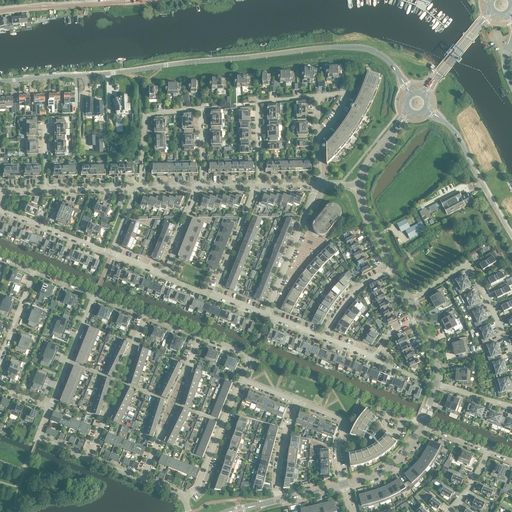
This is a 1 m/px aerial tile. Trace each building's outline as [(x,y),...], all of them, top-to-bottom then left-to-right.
[(19,27),(19,26),(19,17),(11,18),(11,21),(8,21),(9,29),(13,29),(13,26),(19,25),(19,27)] [(19,17),(19,26),(20,26),(20,25),(26,24),(26,28),(30,27),(30,19),(26,20),(26,17),(19,17)] [(0,30),(5,30),(9,29),(8,21),(5,22),(5,19),(0,19),(0,30)] [(351,109),(352,109),(353,110),(352,113),(350,116),(348,119),(345,124),(342,128),(339,132),(336,136),(333,140),(330,143),(328,145),(327,146),(327,154),(328,155),(327,156),(327,165),(327,164),(335,157),(336,157),(337,157),(338,157),(339,156),(340,155),(340,154),(341,154),(341,153),(341,152),(340,151),(343,148),(346,145),(347,145),(348,145),(348,144),(349,144),(350,143),(351,142),(351,141),(351,140),(351,139),(351,138),(353,135),(355,132),(356,132),(357,132),(358,131),(359,131),(359,130),(360,130),(360,129),(360,128),(360,127),(360,126),(360,125),(362,121),(364,118),(366,114),(368,110),(370,107),(372,103),(373,99),(375,96),(376,93),(378,89),(379,85),(380,81),(382,75),(381,77),(369,73),(367,72),(366,77),(364,82),(362,88),(359,94),(357,100),(354,105),(353,105),(352,105),(351,106),(351,107),(351,108),(351,109)] [(270,75),(268,75),(268,74),(263,74),(263,75),(261,75),(262,79),(263,79),(263,86),(269,86),(269,82),(270,82),(270,79),(270,75)] [(192,81),(192,82),(188,82),(188,87),(189,87),(189,89),(191,89),(191,93),(197,93),(197,81),(192,81)] [(173,96),(173,84),(168,84),(165,84),(165,89),(166,89),(166,91),(168,91),(168,95),(173,95),(173,96)] [(158,87),(155,87),(150,87),(149,87),(149,92),(150,92),(150,98),(156,98),(156,94),(157,94),(157,91),(158,91),(158,87)] [(19,104),(15,104),(16,113),(19,113),(19,108),(20,108),(20,106),(24,106),(24,95),(18,95),(19,104)] [(29,95),(24,95),(24,106),(25,113),(25,116),(32,116),(32,112),(30,112),(26,112),(26,106),(30,106),(30,102),(29,95)] [(115,100),(112,101),(114,106),(115,108),(115,115),(116,115),(129,115),(131,115),(130,104),(128,104),(127,104),(126,96),(119,97),(119,99),(118,98),(118,99),(116,100),(115,100)] [(12,97),(5,98),(5,107),(12,107),(12,113),(16,113),(15,104),(12,104),(12,97)] [(86,98),(85,113),(93,114),(93,104),(94,99),(86,98)] [(297,111),(309,111),(309,104),(307,104),(307,101),(297,102),(298,105),(296,105),(297,111)] [(93,104),(93,114),(93,116),(103,116),(102,102),(95,102),(95,104),(93,104)] [(268,114),(279,114),(279,107),(277,108),(277,104),(268,105),(268,114)] [(239,117),(252,117),(252,111),(250,111),(250,107),(240,108),(240,111),(239,111),(239,117)] [(211,120),(222,120),(222,114),(221,114),(221,110),(211,111),(211,120)] [(309,117),(309,111),(297,111),(297,117),(298,117),(298,120),(307,120),(307,117),(309,117)] [(183,123),(195,123),(195,117),(193,117),(193,113),(184,114),(184,117),(183,117),(183,123)] [(268,123),(278,123),(278,120),(279,120),(279,114),(268,114),(268,123)] [(155,126),(166,126),(166,120),(164,120),(164,116),(155,117),(155,126)] [(252,123),(252,117),(239,117),(240,123),(241,123),(241,126),(250,126),(250,123),(252,123)] [(55,129),(65,129),(65,123),(64,123),(64,120),(63,120),(63,118),(58,119),(58,120),(54,120),(55,129)] [(222,126),(222,120),(211,120),(211,129),(221,129),(221,126),(222,126)] [(297,129),(309,129),(309,122),(308,122),(307,120),(298,120),(298,123),(297,123),(297,129)] [(26,124),(26,130),(37,130),(37,121),(27,121),(27,124),(26,124)] [(195,123),(183,123),(183,130),(184,129),(184,132),(194,132),(194,129),(195,130),(195,123)] [(278,126),(278,123),(268,123),(268,132),(279,132),(279,125),(278,126)] [(166,132),(166,126),(155,126),(155,135),(165,135),(165,132),(166,132)] [(240,135),(252,135),(252,129),(250,129),(250,126),(241,126),(241,129),(240,129),(240,135)] [(65,136),(65,129),(55,129),(55,138),(64,138),(64,136),(65,136)] [(221,132),(221,129),(211,129),(212,138),(222,138),(222,132),(221,132)] [(310,135),(309,129),(297,129),(297,135),(298,135),(298,138),(308,138),(308,135),(310,135)] [(37,130),(26,130),(26,136),(27,136),(27,139),(37,139),(37,130)] [(183,141),(195,141),(195,135),(194,135),(194,132),(184,132),(184,135),(183,135),(183,141)] [(279,138),(279,132),(268,132),(268,141),(278,141),(278,138),(279,138)] [(165,138),(165,135),(155,135),(155,144),(166,144),(166,138),(165,138)] [(252,135),(240,135),(240,141),(241,141),(241,144),(251,144),(251,141),(252,141),(252,135)] [(55,148),(66,147),(66,141),(64,141),(64,138),(55,138),(55,148)] [(222,144),(222,138),(212,138),(212,147),(221,147),(221,144),(222,144)] [(308,140),(308,138),(298,138),(298,141),(297,141),(297,147),(300,147),(302,147),(310,147),(310,140),(308,140)] [(37,139),(27,139),(27,142),(26,142),(26,148),(37,148),(37,139)] [(195,147),(195,141),(183,141),(183,148),(184,147),(184,150),(194,150),(194,147),(195,147)] [(278,144),(278,141),(268,141),(269,150),(279,150),(279,143),(278,144)] [(111,144),(110,152),(121,153),(121,149),(116,149),(116,145),(111,144)] [(166,150),(166,144),(155,144),(155,153),(165,153),(165,150),(166,150)] [(251,147),(251,144),(241,144),(241,147),(240,147),(240,153),(252,153),(252,147),(251,147)] [(66,154),(66,147),(55,148),(55,157),(65,157),(65,154),(66,154)] [(37,148),(26,148),(27,154),(28,154),(28,157),(37,157),(37,148)] [(271,175),(274,175),(274,162),(267,162),(267,167),(266,167),(266,172),(271,172),(271,175)] [(303,162),(303,174),(307,174),(306,171),(312,171),(311,167),(310,162),(303,162)] [(68,163),(68,166),(68,179),(72,179),(72,176),(77,176),(76,171),(75,166),(77,166),(76,163),(75,163),(68,163)] [(214,176),(217,176),(217,163),(210,164),(210,168),(209,168),(209,173),(214,173),(214,176)] [(246,163),(246,175),(250,175),(249,172),(255,172),(254,168),(253,163),(247,163),(246,163)] [(11,167),(11,164),(3,165),(3,173),(2,177),(8,177),(7,180),(11,180),(11,167)] [(17,164),(11,164),(11,167),(11,180),(15,180),(14,177),(20,177),(19,172),(18,172),(18,167),(17,167),(17,164)] [(32,167),(32,164),(24,164),(24,170),(24,172),(23,177),(29,177),(28,180),(32,179),(32,167)] [(39,164),(32,164),(32,167),(32,179),(36,179),(35,177),(41,176),(40,172),(39,172),(39,164)] [(57,179),(61,179),(61,166),(61,164),(53,164),(53,172),(52,176),(58,176),(57,179)] [(157,177),(161,177),(160,164),(153,165),(153,170),(152,170),(152,174),(157,174),(157,177)] [(189,164),(190,176),(193,176),(193,173),(198,173),(197,169),(197,164),(189,164)] [(114,178),(117,178),(117,165),(110,165),(110,170),(109,170),(109,175),(114,175),(114,178)] [(124,165),(125,178),(128,178),(128,175),(133,175),(133,170),(132,170),(132,165),(126,165),(124,165)] [(86,178),(89,178),(89,166),(82,166),(82,171),(81,171),(80,176),(86,176),(86,178)] [(96,166),(96,178),(100,178),(100,175),(105,175),(104,171),(104,166),(96,166)] [(443,207),(462,198),(461,197),(458,192),(440,201),(443,207)] [(447,216),(473,202),(469,193),(461,197),(462,198),(443,207),(447,216)] [(294,203),(297,195),(298,194),(293,195),(293,196),(291,195),(288,203),(293,205),(294,203)] [(299,196),(297,195),(294,203),(300,205),(301,202),(303,203),(303,202),(305,198),(303,197),(304,194),(300,194),(299,196)] [(263,198),(261,197),(261,198),(260,202),(258,204),(267,208),(271,196),(272,195),(267,195),(267,197),(264,196),(263,198)] [(274,205),(275,203),(278,196),(278,195),(274,195),(273,196),(271,196),(268,203),(274,205)] [(280,205),(281,203),(284,196),(285,195),(280,195),(280,196),(278,196),(275,203),(280,205)] [(287,205),(288,203),(291,195),(287,195),(286,196),(284,196),(281,203),(287,205)] [(207,207),(211,196),(207,196),(206,198),(204,197),(203,199),(201,198),(201,199),(200,203),(199,203),(201,204),(200,206),(207,209),(207,207)] [(213,208),(218,196),(213,196),(213,198),(211,197),(212,196),(211,196),(207,207),(207,206),(213,208)] [(219,209),(220,207),(220,206),(224,196),(220,196),(219,198),(218,197),(218,196),(213,208),(213,209),(214,207),(219,209)] [(221,204),(227,206),(231,196),(226,196),(226,197),(224,197),(224,196),(220,206),(220,207),(221,204)] [(233,206),(237,196),(233,196),(232,197),(231,197),(231,196),(227,206),(233,208),(233,206)] [(238,196),(237,196),(233,206),(234,204),(240,206),(241,203),(243,204),(244,200),(245,200),(245,199),(243,199),(244,196),(239,196),(239,197),(237,197),(238,196)] [(141,205),(147,208),(151,197),(147,197),(146,199),(144,198),(143,200),(141,200),(140,204),(139,204),(141,205)] [(148,206),(153,208),(157,197),(153,197),(153,199),(151,198),(151,197),(147,208),(148,206)] [(157,197),(153,208),(159,210),(160,208),(164,197),(160,197),(159,199),(158,198),(158,197),(157,197)] [(166,210),(167,208),(166,207),(170,197),(166,197),(166,199),(164,198),(164,197),(160,208),(166,210)] [(166,207),(167,208),(167,207),(172,209),(177,197),(173,197),(172,198),(171,198),(171,197),(170,197),(166,207)] [(177,197),(172,209),(174,205),(180,207),(181,204),(183,205),(184,201),(185,201),(183,200),(184,197),(179,197),(179,198),(177,198),(177,197)] [(99,214),(104,201),(101,200),(100,202),(97,201),(97,202),(94,201),(93,210),(94,211),(94,212),(99,214)] [(29,216),(35,203),(31,201),(31,204),(28,203),(25,202),(23,212),(25,212),(24,214),(29,216)] [(64,214),(69,203),(66,201),(65,204),(62,202),(62,203),(59,202),(58,211),(64,214)] [(107,203),(104,201),(99,214),(102,215),(99,221),(106,224),(108,220),(104,219),(106,215),(112,208),(108,207),(109,206),(106,205),(107,203)] [(38,204),(35,203),(29,216),(35,218),(35,216),(36,217),(42,209),(39,208),(39,207),(37,206),(38,204)] [(72,204),(69,203),(64,214),(71,217),(77,209),(74,208),(74,207),(71,206),(72,204)] [(332,204),(331,204),(331,205),(328,209),(326,208),(315,222),(314,223),(314,224),(313,225),(313,226),(313,227),(313,228),(313,229),(313,230),(314,231),(314,232),(315,232),(315,233),(316,234),(317,234),(318,235),(319,235),(320,236),(321,236),(322,236),(323,236),(324,236),(324,235),(325,235),(325,234),(326,234),(327,233),(328,232),(340,218),(338,217),(341,212),(342,212),(341,211),(341,210),(341,209),(340,209),(340,208),(339,207),(338,206),(336,205),(335,205),(335,204),(334,204),(333,204),(332,204)] [(426,208),(419,212),(423,221),(431,217),(426,208)] [(64,214),(58,211),(52,219),(55,220),(55,221),(58,222),(57,224),(60,225),(64,214)] [(70,226),(71,217),(64,214),(60,225),(63,226),(64,224),(67,225),(67,224),(70,226)] [(193,221),(192,223),(202,227),(204,223),(192,217),(191,218),(192,218),(191,220),(193,221)] [(254,217),(252,222),(260,225),(262,220),(254,217)] [(287,218),(285,224),(293,227),(295,222),(292,220),(293,218),(288,218),(288,219),(287,218)] [(222,224),(233,228),(234,224),(236,225),(237,225),(236,225),(237,223),(231,220),(230,222),(224,219),(222,224)] [(421,222),(410,228),(405,220),(398,224),(401,231),(405,229),(410,239),(425,230),(421,222)] [(133,221),(131,226),(139,229),(141,224),(133,221)] [(90,237),(95,224),(90,222),(89,223),(88,223),(82,231),(85,232),(85,233),(87,234),(87,236),(90,237)] [(250,224),(249,227),(258,230),(260,225),(252,222),(251,224),(250,223),(250,224)] [(100,226),(95,224),(90,237),(93,238),(94,236),(96,237),(97,236),(100,238),(101,228),(110,229),(111,226),(101,223),(100,226)] [(164,228),(172,231),(174,226),(166,223),(164,228)] [(202,227),(192,223),(191,226),(189,225),(188,225),(189,225),(188,227),(200,232),(202,227)] [(11,238),(11,237),(15,228),(14,228),(12,227),(12,226),(7,224),(6,225),(3,233),(7,235),(6,236),(11,238)] [(220,229),(233,234),(233,232),(234,232),(232,231),(233,228),(222,224),(220,229)] [(292,228),(293,227),(285,224),(283,229),(292,232),(293,229),(292,228)] [(131,226),(129,231),(137,234),(139,229),(131,226)] [(23,232),(20,231),(21,229),(15,227),(14,228),(15,228),(11,237),(15,238),(14,240),(19,242),(20,240),(23,232)] [(189,230),(188,233),(198,237),(200,232),(188,227),(187,229),(189,230)] [(258,230),(249,227),(248,230),(249,230),(248,232),(256,235),(258,230)] [(162,233),(170,236),(172,231),(164,228),(162,233)] [(232,236),(233,234),(220,229),(218,234),(229,238),(230,235),(232,236)] [(291,235),(292,232),(283,229),(281,234),(289,237),(290,235),(291,235)] [(23,230),(23,232),(20,240),(28,243),(32,234),(23,230)] [(137,234),(129,231),(127,236),(135,239),(137,234)] [(347,243),(356,239),(352,231),(343,235),(347,243)] [(254,240),(256,235),(248,232),(246,237),(254,240)] [(169,238),(170,236),(162,233),(160,238),(169,241),(170,238),(169,238)] [(198,237),(188,233),(187,235),(185,234),(185,235),(184,237),(197,242),(198,237)] [(37,247),(40,237),(32,234),(28,243),(37,247)] [(228,241),(229,238),(218,234),(216,239),(229,244),(230,242),(230,241),(228,241)] [(289,237),(281,234),(279,239),(287,242),(289,237)] [(135,239),(127,236),(125,241),(133,244),(135,239)] [(44,252),(45,250),(49,240),(48,242),(45,241),(46,239),(40,237),(37,247),(40,248),(39,250),(44,252)] [(185,240),(184,242),(195,246),(197,242),(184,237),(183,239),(185,240)] [(244,242),(252,245),(254,240),(246,237),(244,242)] [(158,243),(166,246),(167,244),(168,245),(168,244),(169,241),(160,238),(158,243)] [(215,243),(225,248),(226,245),(228,246),(228,245),(229,244),(216,239),(215,243)] [(277,244),(285,247),(287,242),(279,239),(277,244)] [(347,243),(351,250),(360,246),(356,239),(347,243)] [(49,240),(45,250),(49,252),(48,253),(53,255),(53,253),(57,244),(56,245),(54,244),(54,243),(49,240)] [(133,244),(125,241),(123,246),(126,248),(126,249),(129,250),(130,249),(131,249),(133,244)] [(195,246),(184,242),(183,245),(181,244),(180,246),(193,251),(195,246)] [(252,245),(244,242),(243,244),(242,243),(242,244),(243,244),(241,247),(250,250),(252,245)] [(158,243),(156,248),(164,251),(166,246),(158,243)] [(224,250),(225,248),(215,243),(213,248),(225,253),(226,251),(224,250)] [(63,246),(57,244),(53,253),(57,255),(56,256),(61,258),(62,257),(66,247),(65,247),(65,248),(62,247),(63,246)] [(285,249),(285,247),(277,244),(275,249),(284,252),(285,249)] [(327,249),(333,256),(337,253),(339,251),(335,246),(333,247),(331,245),(332,245),(331,245),(329,247),(327,249)] [(193,251),(180,246),(180,248),(179,248),(181,249),(180,252),(191,256),(193,251)] [(355,258),(364,254),(360,246),(351,250),(355,258)] [(66,247),(62,257),(65,258),(65,260),(69,262),(70,260),(74,251),(74,250),(73,252),(71,251),(71,249),(66,247)] [(250,250),(241,247),(240,250),(241,250),(240,252),(248,255),(250,250)] [(164,251),(156,248),(154,253),(162,256),(164,251)] [(224,255),(225,253),(213,248),(211,253),(221,257),(222,254),(224,255),(225,255),(224,255)] [(283,255),(284,252),(275,249),(273,254),(281,257),(282,255),(283,255)] [(333,256),(327,249),(325,251),(322,253),(329,260),(333,256)] [(79,263),(82,254),(74,251),(70,260),(79,263)] [(191,256),(180,252),(178,257),(179,257),(178,259),(179,259),(183,261),(184,261),(184,259),(189,261),(191,256)] [(240,252),(238,257),(246,260),(248,255),(240,252)] [(479,265),(483,270),(496,262),(495,261),(498,259),(493,252),(485,257),(487,260),(479,265)] [(160,261),(162,256),(154,253),(152,258),(153,258),(153,259),(156,261),(157,260),(160,261)] [(220,260),(221,257),(211,253),(209,258),(221,262),(222,261),(222,260),(220,260)] [(318,257),(325,264),(329,260),(322,253),(320,255),(318,257)] [(87,267),(91,257),(82,254),(79,263),(87,267)] [(271,259),(279,262),(281,257),(273,254),(271,259)] [(367,261),(364,254),(355,258),(359,266),(367,261)] [(96,259),(91,257),(87,267),(91,268),(90,270),(95,272),(99,262),(96,261),(96,259)] [(246,260),(238,257),(236,262),(244,265),(246,260)] [(321,268),(325,264),(318,257),(316,259),(314,261),(321,268)] [(207,262),(218,267),(219,264),(221,265),(221,264),(221,262),(209,258),(207,262)] [(277,267),(279,262),(271,259),(269,264),(277,267)] [(311,265),(318,272),(320,273),(324,269),(321,268),(314,261),(313,263),(311,265)] [(371,269),(367,261),(359,266),(363,273),(371,269)] [(216,271),(218,267),(207,262),(205,267),(210,269),(209,271),(214,273),(215,271),(216,271)] [(235,264),(233,267),(242,270),(244,265),(236,262),(235,264),(234,264),(235,264)] [(277,269),(277,267),(269,264),(267,269),(276,272),(277,269)] [(314,276),(318,272),(311,265),(309,267),(307,270),(314,276)] [(118,279),(121,271),(119,270),(119,268),(113,266),(109,276),(114,277),(113,279),(117,281),(118,279)] [(242,270),(233,267),(232,270),(233,270),(232,272),(240,275),(242,270)] [(488,279),(491,285),(505,278),(504,277),(507,275),(503,268),(495,273),(496,275),(488,279)] [(122,269),(121,271),(118,279),(126,282),(130,273),(122,269)] [(275,275),(276,272),(267,269),(265,274),(273,277),(274,275),(275,275)] [(8,281),(13,283),(18,273),(15,272),(16,271),(11,270),(10,273),(11,273),(8,281)] [(305,272),(303,274),(311,280),(314,276),(307,270),(305,272)] [(339,282),(346,289),(348,286),(350,284),(348,282),(350,281),(349,280),(352,277),(349,271),(345,275),(345,276),(343,278),(339,282)] [(240,275),(232,272),(230,277),(238,280),(240,275)] [(18,273),(13,283),(19,286),(22,278),(23,278),(24,275),(20,273),(20,274),(18,273)] [(139,276),(130,273),(126,282),(135,286),(139,276)] [(263,279),(271,282),(273,277),(265,274),(263,279)] [(311,280),(303,274),(302,276),(300,279),(308,284),(311,280)] [(458,276),(451,280),(454,284),(455,284),(457,287),(469,280),(467,276),(466,277),(465,275),(459,278),(458,276)] [(143,291),(143,289),(147,281),(146,281),(144,280),(144,278),(139,276),(135,286),(139,287),(139,289),(143,291)] [(238,280),(230,277),(228,282),(236,285),(238,280)] [(147,279),(146,281),(147,281),(143,289),(148,291),(147,292),(151,294),(152,292),(155,284),(152,283),(153,282),(147,279)] [(269,287),(271,282),(263,279),(261,284),(269,287)] [(308,284),(300,279),(298,281),(297,283),(305,289),(308,284)] [(469,280),(457,287),(459,290),(457,291),(460,296),(467,292),(466,289),(471,286),(470,285),(471,284),(469,280)] [(503,289),(494,293),(497,299),(511,292),(511,291),(511,283),(511,281),(509,282),(501,286),(503,289)] [(38,293),(44,296),(48,285),(46,284),(42,282),(41,285),(41,286),(38,293)] [(236,285),(228,282),(226,287),(230,289),(229,290),(232,291),(233,290),(234,290),(236,285)] [(344,291),(346,289),(339,282),(335,286),(343,293),(344,291)] [(373,294),(382,289),(378,282),(369,286),(373,294)] [(155,283),(155,284),(152,292),(156,294),(155,296),(160,297),(160,296),(164,286),(163,287),(161,286),(161,285),(155,283)] [(305,289),(297,283),(295,286),(294,288),(302,293),(305,289)] [(259,289),(267,292),(269,287),(261,284),(259,289)] [(48,285),(44,296),(50,298),(53,290),(55,287),(51,285),(50,286),(48,285)] [(168,299),(172,290),(172,289),(172,291),(169,290),(170,288),(164,286),(160,296),(164,297),(164,299),(168,301),(168,299)] [(341,295),(343,293),(335,286),(331,291),(339,297),(341,295)] [(291,293),(299,298),(302,293),(294,288),(292,290),(291,293)] [(434,303),(445,297),(442,292),(444,291),(442,288),(435,291),(436,294),(431,297),(434,303)] [(265,297),(267,292),(259,289),(257,294),(265,297)] [(377,301),(386,297),(382,289),(373,294),(375,298),(374,299),(376,302),(377,301)] [(177,302),(181,293),(172,290),(168,299),(177,302)] [(67,305),(71,294),(69,294),(69,293),(65,291),(64,294),(65,295),(64,296),(61,295),(59,301),(67,305)] [(337,299),(339,297),(331,291),(328,295),(336,301),(337,299)] [(467,292),(460,296),(462,300),(463,300),(465,303),(478,297),(476,293),(475,293),(474,292),(468,295),(467,292)] [(185,306),(189,296),(181,293),(177,302),(185,306)] [(299,298),(291,293),(288,298),(296,303),(299,298)] [(71,294),(67,305),(73,307),(76,299),(77,300),(78,296),(74,295),(71,294)] [(265,297),(257,294),(255,299),(256,299),(256,300),(259,302),(260,301),(263,302),(265,297)] [(324,300),(332,305),(334,303),(336,301),(328,295),(324,300)] [(0,299),(0,304),(12,309),(15,300),(5,296),(3,301),(0,299)] [(194,309),(197,300),(197,299),(197,301),(194,300),(195,298),(189,296),(185,306),(190,307),(189,309),(193,311),(194,309)] [(381,309),(389,304),(386,297),(377,301),(381,309)] [(448,302),(445,297),(434,303),(436,308),(442,305),(444,308),(451,305),(449,301),(448,302)] [(478,297),(465,303),(466,307),(468,312),(475,308),(474,306),(480,303),(479,301),(480,301),(478,297)] [(509,302),(501,306),(504,312),(511,308),(511,297),(508,300),(509,302)] [(296,303),(288,298),(286,300),(285,303),(294,307),(296,303)] [(202,314),(202,312),(206,303),(205,304),(203,303),(203,302),(197,300),(194,309),(198,311),(197,312),(202,314)] [(329,310),(332,305),(324,300),(321,305),(329,310)] [(353,306),(360,312),(364,308),(365,307),(361,302),(360,302),(359,304),(357,302),(357,301),(353,306)] [(211,316),(214,306),(214,307),(211,306),(211,305),(206,303),(202,312),(206,314),(206,316),(210,317),(211,316)] [(292,312),(294,307),(285,303),(284,306),(282,309),(283,309),(286,310),(285,312),(291,314),(292,312)] [(12,309),(0,304),(0,314),(8,318),(12,309)] [(385,316),(393,312),(389,304),(381,309),(385,316)] [(100,305),(99,308),(98,308),(95,317),(102,320),(106,308),(104,307),(100,305)] [(318,310),(327,314),(329,310),(321,305),(318,310)] [(28,315),(41,321),(43,317),(40,316),(42,311),(32,306),(28,315)] [(219,319),(223,310),(222,309),(222,311),(219,310),(220,308),(214,306),(211,316),(215,317),(214,319),(218,321),(219,319)] [(357,316),(360,312),(353,306),(349,310),(357,316)] [(106,308),(102,319),(108,321),(111,313),(112,314),(113,310),(109,308),(109,309),(106,308)] [(475,308),(468,312),(471,316),(473,320),(486,313),(484,309),(483,310),(482,308),(477,311),(475,308)] [(227,322),(231,313),(223,310),(219,319),(227,322)] [(327,314),(318,310),(315,315),(324,319),(327,314)] [(357,316),(349,310),(346,315),(354,321),(357,316)] [(448,317),(442,320),(445,325),(455,321),(456,320),(454,314),(455,313),(454,310),(446,314),(448,317)] [(120,329),(121,326),(125,316),(123,315),(123,314),(119,312),(118,316),(115,324),(116,324),(115,327),(120,329)] [(397,320),(393,312),(385,316),(389,324),(397,320)] [(236,326),(240,316),(231,313),(227,322),(236,326)] [(486,313),(473,320),(474,323),(476,328),(483,325),(482,322),(488,320),(487,318),(488,317),(486,313)] [(40,325),(41,321),(28,315),(25,324),(35,328),(37,323),(40,325)] [(321,324),(324,319),(315,315),(313,320),(312,322),(318,325),(319,323),(321,324)] [(354,321),(346,315),(343,320),(351,325),(354,321)] [(125,316),(121,326),(127,328),(130,321),(132,318),(128,316),(127,317),(125,316)] [(244,329),(248,320),(248,319),(247,321),(244,320),(245,318),(240,316),(236,326),(240,328),(240,329),(244,331),(244,329)] [(53,321),(52,325),(65,330),(69,321),(58,317),(56,322),(53,321)] [(253,322),(248,320),(244,329),(249,331),(248,332),(252,334),(256,324),(253,323),(253,322)] [(340,324),(348,330),(351,325),(343,320),(340,324)] [(455,321),(445,325),(448,331),(454,328),(455,331),(462,327),(461,324),(459,325),(456,320),(455,321)] [(345,334),(348,330),(340,324),(336,330),(337,330),(339,331),(338,333),(344,335),(345,334)] [(65,330),(52,325),(50,329),(53,330),(51,335),(62,339),(65,330)] [(483,325),(476,328),(478,333),(480,336),(493,331),(492,327),(491,327),(490,325),(484,328),(483,325)] [(153,339),(156,340),(160,330),(158,329),(158,328),(154,326),(152,330),(152,329),(151,330),(147,340),(152,342),(153,339)] [(446,328),(444,329),(443,326),(436,331),(438,335),(447,330),(446,328)] [(90,327),(88,332),(97,336),(100,330),(90,327)] [(367,335),(375,340),(378,335),(378,334),(378,335),(375,333),(376,332),(377,331),(372,327),(370,330),(367,335)] [(276,342),(280,332),(271,329),(267,338),(276,342)] [(160,330),(156,340),(162,342),(165,334),(165,335),(167,331),(162,330),(160,330)] [(493,331),(480,336),(481,339),(481,340),(483,345),(490,342),(489,339),(495,337),(494,335),(495,335),(493,331)] [(18,341),(31,347),(33,343),(30,341),(32,337),(21,332),(18,341)] [(97,336),(88,332),(86,337),(95,341),(97,336)] [(288,335),(280,332),(276,342),(284,345),(288,335)] [(399,344),(408,340),(404,332),(395,337),(399,344)] [(169,349),(174,351),(179,337),(177,336),(173,334),(172,337),(173,338),(169,345),(171,346),(169,349)] [(292,350),(293,348),(296,340),(293,339),(294,338),(288,335),(284,345),(288,346),(287,348),(292,350)] [(372,345),(375,340),(367,335),(365,338),(363,337),(360,342),(362,343),(368,345),(369,343),(372,344),(372,345)] [(84,342),(93,346),(95,341),(86,337),(84,342)] [(179,337),(174,351),(178,352),(179,349),(181,350),(182,346),(185,347),(187,343),(185,342),(186,339),(182,337),(182,338),(179,337)] [(454,349),(468,347),(466,341),(467,341),(467,337),(459,339),(459,342),(453,343),(454,349)] [(117,344),(126,348),(129,343),(120,339),(117,344)] [(301,352),(304,343),(302,342),(302,341),(296,339),(296,340),(293,348),(296,350),(295,351),(301,353),(301,352)] [(403,352),(411,348),(408,340),(399,344),(403,352)] [(30,350),(31,347),(18,341),(14,350),(25,354),(27,349),(30,350)] [(91,351),(93,346),(84,342),(82,347),(91,351)] [(313,347),(310,346),(311,344),(305,342),(304,343),(301,352),(304,353),(304,354),(309,356),(309,355),(313,347)] [(490,342),(483,345),(484,350),(485,349),(486,353),(500,348),(499,344),(497,344),(497,343),(491,345),(490,342)] [(43,347),(42,351),(55,356),(59,347),(48,343),(46,348),(43,347)] [(117,344),(115,349),(124,353),(126,348),(117,344)] [(321,350),(318,349),(319,348),(313,345),(313,347),(309,355),(313,356),(312,358),(317,360),(318,358),(321,350)] [(80,352),(89,356),(91,351),(82,347),(80,352)] [(138,353),(147,356),(149,350),(139,347),(138,353)] [(469,353),(468,347),(454,349),(456,356),(462,354),(462,358),(471,356),(470,352),(469,353)] [(204,359),(210,361),(214,351),(212,350),(212,349),(208,348),(207,351),(204,359)] [(407,360),(415,355),(411,348),(403,352),(407,360)] [(500,348),(486,353),(487,356),(487,357),(489,362),(496,359),(495,356),(501,354),(500,353),(502,352),(500,348)] [(124,353),(115,349),(113,353),(121,358),(124,353)] [(322,349),(321,350),(318,358),(326,362),(330,352),(322,349)] [(55,356),(42,351),(40,355),(43,356),(39,365),(46,367),(48,363),(52,365),(55,356)] [(214,351),(210,361),(216,364),(219,356),(220,356),(221,353),(217,351),(216,352),(214,351)] [(87,361),(89,356),(80,352),(78,357),(87,361)] [(335,365),(338,355),(330,352),(326,362),(335,365)] [(121,358),(113,353),(110,358),(119,363),(121,358)] [(147,356),(138,353),(136,358),(145,361),(147,356)] [(223,367),(229,369),(233,359),(231,358),(231,357),(227,355),(226,359),(223,367)] [(346,360),(344,359),(344,358),(338,355),(335,365),(338,366),(338,368),(343,370),(343,368),(346,360)] [(417,358),(415,355),(407,360),(411,369),(416,370),(417,367),(417,366),(417,365),(417,364),(417,363),(416,362),(416,361),(415,359),(417,358)] [(87,361),(78,357),(76,362),(85,366),(87,361)] [(8,367),(21,372),(22,369),(19,367),(21,362),(11,358),(8,367)] [(119,363),(110,358),(108,363),(117,368),(119,363)] [(145,361),(136,358),(135,363),(144,366),(145,361)] [(233,359),(229,369),(235,371),(238,364),(240,360),(236,359),(235,359),(233,359)] [(347,359),(346,360),(343,368),(346,370),(346,371),(351,373),(351,372),(355,362),(355,363),(352,362),(353,361),(347,359)] [(496,359),(489,362),(490,367),(491,366),(492,370),(506,366),(505,362),(503,362),(503,360),(497,362),(496,359)] [(171,365),(180,369),(182,364),(173,360),(171,365)] [(359,376),(360,375),(364,365),(363,365),(363,367),(360,366),(361,364),(355,362),(351,372),(355,373),(354,374),(359,376)] [(117,368),(108,363),(105,368),(114,372),(117,368)] [(133,368),(142,371),(144,366),(135,363),(133,368)] [(168,370),(177,374),(180,369),(171,365),(168,370)] [(369,368),(364,365),(360,375),(363,376),(363,378),(368,380),(368,378),(372,369),(371,370),(369,369),(369,368)] [(72,371),(82,375),(84,370),(74,366),(72,371)] [(457,375),(471,376),(471,370),(472,370),(472,366),(464,366),(464,369),(457,369),(457,375)] [(506,366),(492,370),(493,374),(492,374),(494,379),(501,377),(500,374),(507,372),(506,370),(507,370),(506,366)] [(19,376),(21,372),(8,367),(4,376),(14,380),(16,375),(19,376)] [(112,377),(114,372),(105,368),(103,373),(112,377)] [(142,371),(133,368),(131,373),(141,376),(142,371)] [(33,373),(31,377),(45,382),(48,373),(38,369),(36,374),(33,373)] [(193,369),(191,374),(201,377),(202,371),(193,369)] [(368,378),(377,382),(380,372),(372,369),(368,378)] [(168,370),(166,375),(175,379),(177,374),(168,370)] [(80,380),(82,375),(72,371),(70,376),(80,380)] [(385,385),(389,375),(380,372),(377,382),(385,385)] [(141,376),(131,373),(130,379),(139,381),(141,376)] [(199,382),(201,377),(191,374),(190,379),(199,382)] [(175,379),(166,375),(164,380),(173,384),(175,379)] [(393,390),(393,388),(397,379),(396,380),(394,379),(394,378),(389,375),(385,385),(388,386),(388,388),(393,390)] [(470,382),(471,376),(457,375),(457,381),(463,382),(463,385),(471,385),(471,382),(470,382)] [(70,376),(68,381),(78,385),(80,380),(70,376)] [(100,382),(109,385),(111,379),(102,376),(100,382)] [(30,380),(33,382),(31,386),(29,386),(27,390),(35,393),(36,389),(41,391),(45,382),(31,377),(30,380)] [(501,377),(494,379),(495,384),(496,384),(497,387),(511,384),(510,380),(509,380),(508,378),(502,380),(501,377)] [(137,387),(139,381),(130,379),(128,384),(137,387)] [(188,384),(198,387),(199,382),(190,379),(188,384)] [(221,385),(230,388),(232,383),(223,379),(221,385)] [(401,393),(402,392),(406,382),(405,382),(405,383),(402,382),(403,381),(397,379),(393,388),(397,390),(396,391),(401,393)] [(173,384),(164,380),(161,384),(170,389),(173,384)] [(78,385),(68,381),(66,386),(76,390),(78,385)] [(109,385),(100,382),(98,387),(108,390),(109,385)] [(411,384),(406,382),(402,392),(405,393),(405,394),(410,396),(410,395),(414,385),(413,387),(411,386),(411,384)] [(170,389),(161,384),(159,389),(168,394),(170,389)] [(196,392),(198,387),(188,384),(187,389),(196,392)] [(511,384),(497,387),(497,391),(498,397),(506,395),(505,392),(511,390),(511,388),(511,384)] [(230,388),(221,385),(219,390),(228,393),(230,388)] [(420,388),(414,385),(410,395),(414,396),(413,398),(418,400),(422,390),(419,389),(420,388)] [(76,390),(66,386),(64,391),(74,395),(76,390)] [(125,391),(134,395),(136,390),(127,386),(125,391)] [(108,390),(98,387),(97,392),(106,395),(108,390)] [(165,399),(168,394),(159,389),(157,394),(165,399)] [(196,392),(187,389),(185,395),(194,398),(196,392)] [(228,393),(219,390),(217,395),(226,398),(228,393)] [(74,395),(64,391),(62,396),(72,400),(74,395)] [(134,395),(125,391),(122,396),(131,400),(134,395)] [(106,395),(97,392),(95,397),(104,400),(106,395)] [(245,403),(250,405),(255,395),(254,395),(249,393),(249,392),(245,403)] [(194,398),(185,395),(183,400),(193,403),(194,398)] [(226,398),(217,395),(215,400),(224,404),(226,398)] [(256,407),(260,397),(255,395),(250,405),(256,407)] [(450,396),(448,402),(459,407),(462,401),(464,402),(465,398),(457,395),(456,398),(450,396)] [(70,405),(72,400),(62,396),(60,401),(70,405)] [(131,400),(122,396),(120,401),(129,405),(131,400)] [(0,397),(0,410),(4,412),(8,402),(3,399),(0,397)] [(95,397),(94,403),(103,405),(104,400),(95,397)] [(261,410),(265,399),(260,397),(256,407),(261,410)] [(154,403),(163,406),(165,401),(155,398),(154,403)] [(266,412),(271,401),(265,399),(261,410),(266,412)] [(193,403),(183,400),(182,405),(191,408),(193,403)] [(224,404),(215,400),(213,405),(222,409),(224,404)] [(129,405),(120,401),(118,405),(126,410),(129,405)] [(271,414),(275,403),(271,401),(266,412),(271,414)] [(14,403),(12,402),(9,409),(11,411),(10,414),(19,418),(18,418),(19,418),(23,407),(17,405),(18,405),(14,403)] [(446,408),(445,411),(450,413),(458,416),(459,413),(457,412),(459,407),(448,402),(445,408),(446,408)] [(103,405),(94,403),(92,408),(101,411),(103,405)] [(163,406),(154,403),(152,408),(161,411),(163,406)] [(276,404),(275,403),(271,414),(277,416),(281,405),(276,404)] [(469,413),(475,415),(479,406),(473,404),(473,405),(469,404),(466,411),(470,412),(469,413)] [(118,405),(115,410),(124,415),(126,410),(118,405)] [(222,409),(213,405),(211,410),(220,414),(222,409)] [(281,405),(277,416),(282,418),(286,408),(281,405)] [(483,421),(487,411),(484,410),(485,408),(479,406),(475,415),(480,417),(480,419),(483,421)] [(178,412),(187,416),(190,411),(181,407),(178,412)] [(28,409),(26,408),(23,415),(26,416),(25,420),(33,423),(33,424),(37,413),(32,411),(28,409)] [(100,416),(101,411),(92,408),(90,413),(100,416)] [(161,411),(152,408),(150,413),(160,416),(161,411)] [(362,438),(364,433),(365,432),(368,427),(372,422),(376,417),(368,409),(366,411),(365,410),(362,415),(362,414),(360,416),(358,421),(357,420),(356,423),(356,422),(354,427),(355,428),(354,430),(352,429),(351,435),(355,436),(362,438)] [(124,415),(115,410),(113,415),(122,420),(124,415)] [(218,419),(220,414),(211,410),(209,415),(218,419)] [(492,424),(497,413),(491,411),(490,412),(487,411),(483,421),(492,424)] [(51,420),(60,424),(64,416),(54,412),(51,420)] [(187,416),(178,412),(176,417),(185,421),(187,416)] [(160,416),(150,413),(149,419),(158,421),(160,416)] [(295,423),(301,425),(305,415),(299,413),(295,423)] [(501,428),(505,418),(502,417),(503,416),(497,413),(492,424),(501,428)] [(119,425),(122,420),(113,415),(110,420),(119,425)] [(302,424),(307,425),(307,426),(310,417),(305,415),(301,425),(302,424)] [(73,419),(64,416),(60,424),(70,428),(73,419)] [(174,422),(182,426),(185,421),(176,417),(174,422)] [(238,422),(247,425),(249,425),(250,420),(240,417),(238,422)] [(307,426),(307,425),(306,427),(312,430),(316,419),(310,417),(307,426)] [(205,424),(215,427),(217,422),(207,418),(205,424)] [(508,419),(505,418),(501,428),(510,431),(511,426),(511,419),(509,418),(508,419)] [(79,431),(82,423),(73,419),(70,428),(79,431)] [(147,424),(156,427),(158,421),(149,419),(147,424)] [(312,428),(318,430),(321,422),(316,419),(312,430),(312,428)] [(180,431),(182,426),(174,422),(171,427),(180,431)] [(322,434),(326,423),(321,422),(318,430),(323,432),(322,434)] [(82,423),(79,431),(88,435),(92,427),(82,423)] [(328,436),(328,434),(332,426),(331,426),(326,423),(322,434),(328,436)] [(156,427),(147,424),(146,429),(155,432),(156,427)] [(215,427),(205,424),(203,429),(213,432),(215,427)] [(268,430),(277,433),(278,428),(267,424),(265,430),(268,430)] [(332,426),(328,434),(334,436),(337,427),(332,426)] [(180,431),(171,427),(169,432),(178,436),(180,431)] [(153,437),(155,432),(146,429),(144,434),(153,437)] [(213,432),(203,429),(201,434),(211,438),(213,432)] [(169,432),(167,437),(175,441),(178,436),(169,432)] [(114,445),(118,437),(108,433),(105,442),(114,445)] [(211,438),(201,434),(199,439),(209,443),(211,438)] [(264,435),(263,440),(275,443),(276,438),(267,435),(264,435)] [(388,452),(391,449),(390,448),(392,446),(393,447),(397,442),(393,440),(388,435),(383,440),(378,444),(373,448),(367,450),(361,453),(355,454),(349,455),(350,466),(353,466),(353,468),(358,466),(358,465),(360,464),(361,466),(365,464),(365,463),(367,462),(368,464),(372,461),(372,460),(374,459),(375,461),(379,457),(378,457),(380,456),(382,457),(385,453),(386,454),(388,452)] [(118,437),(114,445),(124,449),(127,441),(118,437)] [(173,446),(175,441),(167,437),(164,442),(173,446)] [(209,443),(199,439),(197,444),(207,448),(209,443)] [(261,445),(273,448),(275,443),(263,440),(261,445)] [(446,443),(439,440),(437,443),(431,441),(429,446),(441,452),(444,449),(446,443)] [(133,453),(137,444),(127,441),(124,449),(133,453)] [(242,445),(240,444),(231,441),(230,446),(238,449),(240,449),(242,445)] [(146,448),(137,444),(133,453),(143,457),(146,448)] [(207,448),(197,444),(195,449),(205,453),(207,448)] [(260,449),(272,453),(273,448),(261,445),(260,449)] [(427,448),(426,450),(438,458),(441,452),(429,446),(427,449),(427,448)] [(457,461),(463,463),(468,452),(465,451),(466,450),(461,448),(460,452),(461,452),(457,461)] [(203,458),(205,453),(195,449),(193,454),(203,458)] [(259,454),(271,458),(272,453),(260,449),(259,454)] [(438,458),(426,450),(424,452),(425,453),(423,455),(435,463),(438,458)] [(226,456),(237,459),(238,454),(237,454),(228,451),(226,456)] [(468,452),(463,463),(469,465),(472,456),(473,457),(474,453),(470,452),(468,452)] [(271,458),(259,454),(258,459),(260,460),(269,463),(271,458)] [(168,467),(172,458),(162,455),(159,463),(168,467)] [(432,467),(435,463),(423,455),(422,458),(421,457),(420,459),(431,468),(432,467)] [(237,459),(226,456),(225,460),(236,464),(237,459)] [(172,458),(168,467),(178,470),(181,462),(172,458)] [(427,473),(431,468),(420,459),(418,461),(419,461),(417,464),(427,473)] [(225,460),(223,465),(234,469),(236,464),(225,460)] [(191,466),(181,462),(178,470),(187,474),(191,466)] [(490,476),(496,478),(502,465),(499,464),(500,464),(496,462),(494,465),(495,465),(493,472),(492,471),(490,476)] [(256,464),(255,469),(267,472),(268,467),(259,465),(256,464)] [(414,466),(413,467),(423,477),(427,473),(417,464),(415,466),(414,466)] [(223,465),(221,470),(232,474),(234,469),(223,465)] [(502,465),(496,478),(503,481),(505,476),(504,476),(506,470),(507,470),(508,467),(504,465),(504,466),(502,465)] [(200,470),(191,466),(187,474),(197,478),(200,470)] [(418,482),(423,477),(413,467),(411,469),(412,469),(409,472),(418,482)] [(255,469),(254,474),(265,477),(267,472),(255,469)] [(329,469),(320,470),(320,473),(321,473),(324,474),(324,480),(330,478),(329,469)] [(232,474),(221,470),(220,475),(230,478),(232,474)] [(413,486),(418,482),(409,472),(405,475),(409,481),(406,482),(411,489),(414,487),(413,486)] [(455,483),(455,482),(461,485),(463,481),(464,481),(465,478),(451,473),(449,478),(452,479),(451,481),(451,482),(451,483),(452,483),(452,484),(453,484),(454,484),(455,483)] [(252,479),(255,480),(264,483),(265,477),(254,474),(252,479)] [(229,483),(230,478),(220,475),(218,480),(227,483),(229,483)] [(294,483),(294,480),(291,479),(285,478),(284,488),(283,488),(283,489),(290,488),(289,488),(290,484),(294,483)] [(400,479),(395,482),(402,494),(407,490),(408,492),(411,489),(406,482),(403,485),(400,479)] [(226,486),(227,483),(218,480),(215,490),(221,491),(221,490),(222,486),(225,486),(226,486)] [(264,483),(255,480),(254,484),(257,486),(256,491),(262,491),(264,483)] [(397,497),(402,494),(395,482),(392,484),(392,483),(390,484),(397,497)] [(397,497),(390,484),(388,485),(388,486),(385,487),(391,499),(397,497)] [(482,485),(481,488),(482,488),(481,492),(487,495),(486,496),(487,496),(487,497),(488,498),(489,498),(490,498),(490,497),(491,497),(491,496),(492,495),(495,496),(497,491),(482,485)] [(443,489),(440,493),(441,493),(440,494),(440,495),(441,495),(441,496),(442,496),(443,496),(444,496),(444,495),(450,498),(452,495),(453,495),(455,493),(443,486),(441,488),(443,489)] [(385,502),(391,499),(385,487),(383,489),(382,488),(380,489),(385,502)] [(375,491),(379,504),(385,502),(380,489),(378,490),(375,491)] [(379,504),(375,491),(372,492),(370,492),(374,505),(379,504)] [(370,492),(365,494),(368,507),(374,505),(370,492)] [(368,507),(365,494),(359,495),(361,502),(357,503),(360,511),(363,510),(363,508),(368,507)] [(429,503),(430,503),(429,503),(429,504),(429,505),(429,506),(430,506),(430,507),(431,507),(432,507),(432,506),(433,506),(438,510),(440,506),(441,507),(443,505),(431,495),(427,500),(429,502),(429,503)] [(482,509),(484,505),(486,506),(487,503),(475,497),(473,499),(475,500),(472,504),(473,504),(472,506),(478,509),(478,510),(479,510),(480,510),(481,510),(481,509),(482,509)] [(334,502),(329,503),(330,511),(340,511),(339,507),(336,508),(334,502)]
